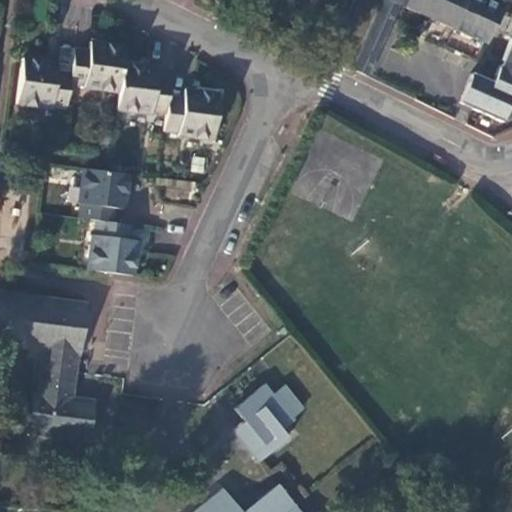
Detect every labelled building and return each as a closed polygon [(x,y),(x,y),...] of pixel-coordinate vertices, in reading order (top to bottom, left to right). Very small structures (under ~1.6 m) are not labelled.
[(381,0),(352,70),(366,76),(399,4),(485,44),(492,29),(499,14),(502,8),(485,0),(381,0)] [(511,19),(499,14),(492,29),(504,34),(511,19)] [(511,17),(511,19),(504,34),(503,37),(509,39),(491,81),(485,79),(471,109),(500,122),(508,105),(511,106),(511,17)] [(82,87),(117,91),(123,62),(125,47),(89,41),(87,50),(72,48),(68,72),(66,83),(82,84),(82,87)] [(63,108),(66,83),(68,72),(53,69),(55,61),(22,55),(13,103),(47,109),(48,104),(63,108)] [(148,112),(165,112),(167,95),(170,81),(154,79),(155,67),(146,66),(123,62),(117,91),(115,110),(147,115),(148,112)] [(471,109),(485,79),(470,72),(457,102),(471,109)] [(165,112),(162,131),(177,133),(176,134),(212,137),(216,91),(180,88),(179,97),(167,95),(165,112)] [(293,195),(354,221),(380,158),(360,150),(355,162),(344,157),(340,167),(328,162),(325,167),(308,160),(293,195)] [(79,221),(92,223),(113,226),(115,210),(122,211),(128,178),(81,171),(76,203),(80,203),(79,221)] [(84,271),(102,273),(128,276),(134,243),(126,242),(128,228),(113,226),(92,223),(91,237),(88,238),(84,271)] [(4,293),(0,292),(0,342),(45,350),(38,394),(32,394),(26,434),(87,441),(92,401),(70,399),(74,373),(77,353),(81,354),(87,304),(4,293)] [(273,393),(260,378),(231,403),(240,414),(229,425),(254,458),(269,446),(286,433),(280,424),(304,405),(286,383),(284,385),(273,393)] [(299,511),(276,483),(241,511),(223,489),(194,511),(299,511)]
